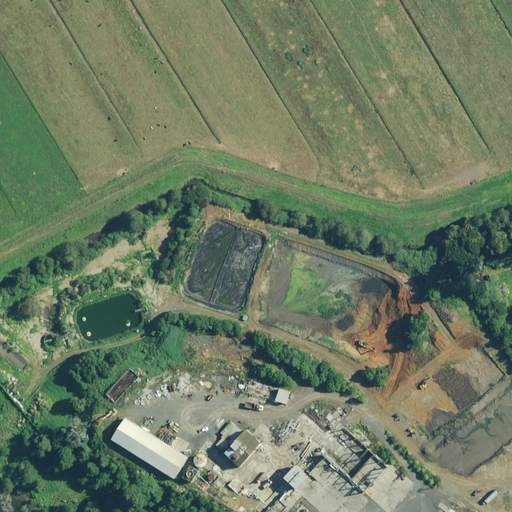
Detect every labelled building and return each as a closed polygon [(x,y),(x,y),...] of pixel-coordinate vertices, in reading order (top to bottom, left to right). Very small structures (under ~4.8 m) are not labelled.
[(52,346),(53,346),(54,345),(55,344),(56,343),(56,342),(68,338),(66,334),(56,338),(55,338),(55,337),(54,336),(53,336),(52,335),(51,335),(50,335),(49,335),(49,336),(48,336),(47,337),(46,337),(46,338),(45,339),(45,340),(45,341),(45,342),(46,343),(46,344),(47,344),(47,345),(48,346),(49,346),(50,346),(51,346),(52,346)] [(140,377),(130,368),(105,395),(115,404),(140,377)] [(291,392),(272,385),(268,397),(286,404),(291,392)] [(365,486),(389,461),(338,412),(326,424),(309,407),(279,438),(322,480),(340,461),(365,486)] [(128,415),(117,433),(176,469),(188,451),(128,415)] [(220,469),(224,474),(235,462),(241,468),(264,444),(248,429),(245,432),(231,418),(229,420),(225,417),(219,423),(223,426),(218,432),(224,437),(216,445),(225,453),(212,467),(217,472),(220,469)] [(199,467),(200,467),(201,467),(202,467),(203,467),(204,466),(205,466),(206,465),(206,464),(207,464),(207,462),(208,461),(208,460),(207,459),(207,458),(207,457),(206,456),(205,456),(204,455),(203,455),(202,454),(201,454),(200,454),(199,455),(198,455),(197,456),(196,457),(196,458),(195,459),(195,460),(195,461),(195,462),(195,463),(196,464),(197,465),(197,466),(198,466),(199,467)] [(252,464),(240,477),(266,499),(277,486),(252,464)] [(202,472),(192,465),(183,477),(193,484),(202,472)] [(216,479),(217,477),(217,476),(216,475),(215,474),(214,474),(213,473),(212,473),(210,474),(210,475),(209,476),(209,477),(209,478),(209,480),(210,480),(211,481),(213,481),(214,481),(215,481),(216,480),(216,479)] [(245,488),(238,482),(232,489),(239,495),(245,488)]
